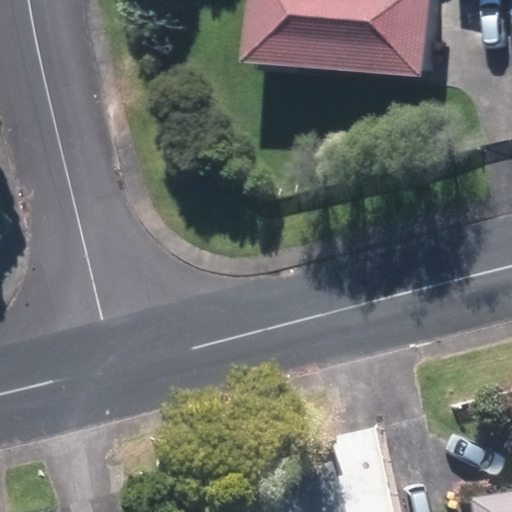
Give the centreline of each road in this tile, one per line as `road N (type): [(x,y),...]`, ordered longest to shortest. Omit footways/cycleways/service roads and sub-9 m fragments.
road 1 (residential): [(511,269),(107,365)]
road 2 (residential): [(29,0),(107,365)]
